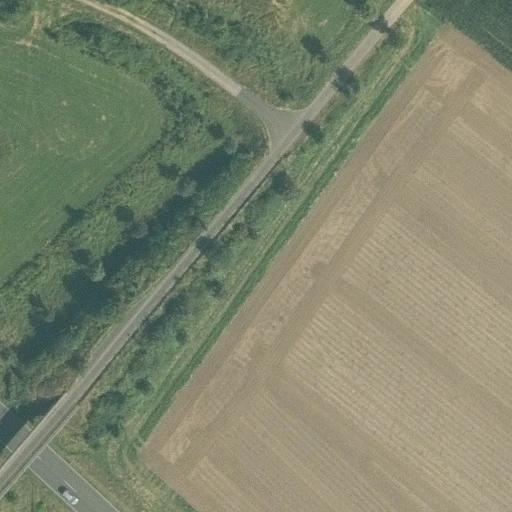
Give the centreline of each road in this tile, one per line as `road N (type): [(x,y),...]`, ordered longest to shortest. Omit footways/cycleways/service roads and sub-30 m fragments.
road 1 (track): [(0,473),(417,0)]
road 2 (track): [(99,0),(299,127)]
road 3 (primary): [(0,423),(96,511)]
